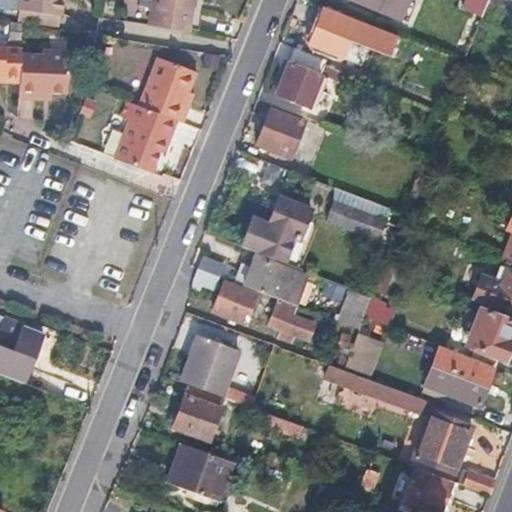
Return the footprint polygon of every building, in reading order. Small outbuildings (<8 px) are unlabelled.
[(20,0),(19,11),(60,17),(62,0),(20,0)] [(152,10),(153,0),(141,0),(140,8),(152,10)] [(190,32),(194,0),(153,0),(152,10),(150,27),(190,32)] [(403,0),(359,0),(397,17),(403,0)] [(511,0),(489,0),(481,20),(511,32),(511,0)] [(322,8),(309,43),(342,56),(355,21),(322,8)] [(60,17),(19,11),(17,22),(22,23),(58,28),(60,17)] [(11,24),(10,39),(21,40),(22,25),(11,24)] [(9,47),(21,48),(21,40),(10,39),(10,44),(9,47)] [(0,77),(4,78),(3,85),(19,86),(21,53),(21,48),(9,47),(10,44),(0,43),(0,77)] [(310,103),(321,72),(329,75),(333,77),(335,74),(342,77),(344,72),(324,64),(326,60),(295,47),(275,95),(308,108),(310,103)] [(18,100),(35,100),(35,92),(51,93),(67,94),(70,51),(43,49),(42,54),(21,53),(19,86),(18,100)] [(158,58),(139,108),(178,124),(183,126),(188,111),(183,109),(189,95),(197,74),(158,58)] [(329,75),(321,72),(310,103),(314,103),(318,101),(329,75)] [(35,92),(35,100),(51,101),(51,93),(35,92)] [(183,109),(188,111),(193,97),(189,95),(183,109)] [(167,135),(172,138),(178,124),(139,108),(126,103),(119,119),(128,123),(114,161),(150,176),(160,151),(167,135)] [(302,125),(303,123),(270,110),(255,144),(289,157),(302,125)] [(328,112),(323,125),(333,129),(348,135),(353,123),(328,112)] [(323,125),(305,118),(303,123),(302,125),(310,127),(308,132),(329,141),(333,129),(323,125)] [(166,153),(172,138),(167,135),(160,151),(166,153)] [(421,163),(409,196),(422,201),(435,168),(421,163)] [(268,225),(252,218),(241,246),(282,263),(294,235),(299,237),(310,210),(279,197),(268,225)] [(511,198),(508,197),(504,205),(511,207),(511,212),(506,230),(511,231),(511,236),(503,259),(511,262),(511,198)] [(332,202),(325,221),(376,241),(384,222),(332,202)] [(389,245),(382,266),(392,269),(399,249),(389,245)] [(214,291),(225,263),(203,254),(192,283),(214,291)] [(251,268),(244,286),(277,299),(294,305),(305,277),(255,257),(251,268)] [(232,282),(244,286),(251,268),(239,264),(232,282)] [(384,289),(392,269),(382,266),(374,285),(384,289)] [(497,306),(496,309),(511,315),(511,271),(500,267),(493,285),(497,286),(491,304),(497,306)] [(224,283),(214,312),(245,324),(255,295),(224,283)] [(339,322),(357,329),(362,316),(368,301),(369,297),(348,290),(343,304),(346,305),(339,322)] [(296,306),(294,305),(277,299),(268,323),(307,338),(313,323),(293,315),(296,306)] [(394,311),(368,301),(362,316),(388,325),(394,311)] [(465,345),(497,357),(503,342),(510,344),(511,344),(511,319),(480,308),(465,345)] [(0,343),(33,357),(42,332),(0,315),(0,343)] [(348,353),(342,370),(370,381),(385,341),(357,331),(348,353)] [(197,335),(179,380),(190,384),(219,395),(237,349),(197,335)] [(503,342),(497,357),(504,360),(510,344),(503,342)] [(330,366),(342,370),(348,353),(336,349),(330,366)] [(492,370),(437,350),(423,387),(478,407),(492,370)] [(330,366),(328,365),(324,376),(428,414),(429,411),(432,404),(370,381),(342,370),(330,366)] [(219,395),(190,384),(173,427),(209,441),(225,397),(219,395)] [(240,403),(249,406),(251,399),(243,396),(240,403)] [(240,403),(237,402),(233,413),(299,437),(304,426),(249,406),(240,403)] [(428,414),(412,458),(453,474),(471,427),(429,411),(428,414)] [(231,463),(181,444),(167,483),(217,502),(231,463)] [(280,461),(273,479),(284,483),(290,465),(280,461)] [(366,468),(359,486),(370,490),(377,472),(366,468)] [(403,500),(433,511),(439,511),(451,482),(415,468),(403,500)] [(463,470),(457,484),(488,496),(494,481),(463,470)] [(446,511),(457,484),(451,482),(439,511),(446,511)]
